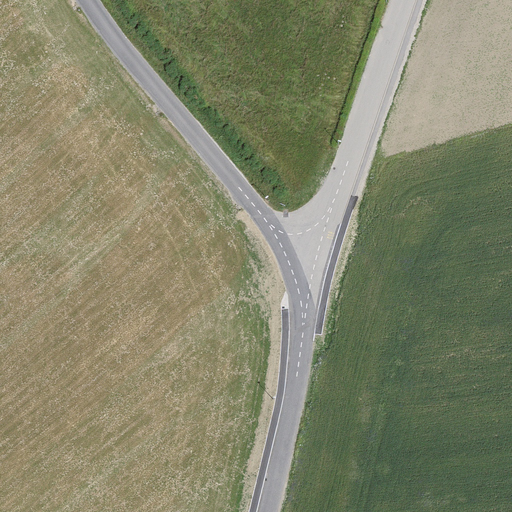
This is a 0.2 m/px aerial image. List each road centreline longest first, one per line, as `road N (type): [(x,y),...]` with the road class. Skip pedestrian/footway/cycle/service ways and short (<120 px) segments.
road 1 (unclassified): [(315,271),(82,0)]
road 2 (unclassified): [(315,271),(403,0)]
road 3 (unclassified): [(270,511),(315,271)]
